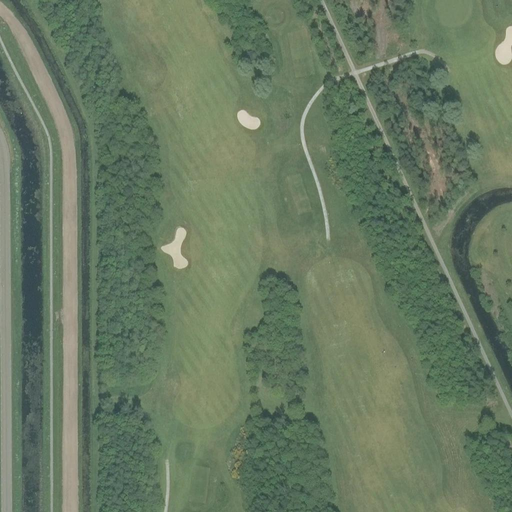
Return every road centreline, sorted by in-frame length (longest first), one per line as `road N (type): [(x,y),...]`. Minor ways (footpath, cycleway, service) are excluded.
road 1 (track): [(0,10),(62,121),(71,163),(69,511)]
road 2 (unclassified): [(8,511),(9,163),(0,129)]
